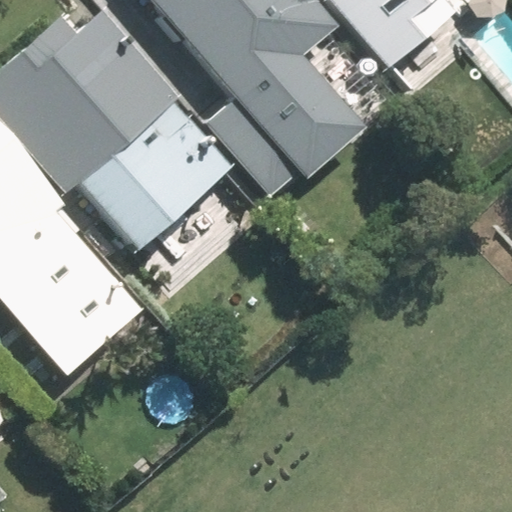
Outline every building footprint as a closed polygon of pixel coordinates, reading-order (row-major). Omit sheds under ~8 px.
[(313,37),(280,0),(121,0),(211,101),(183,125),(259,210),(344,134),(282,64),(313,37)] [(299,0),(356,66),(420,12),(409,0),(299,0)] [(501,0),(445,0),(472,28),(501,0)] [(210,172),(74,17),(52,36),(41,23),(0,58),(0,146),(49,202),(58,194),(113,257),(210,172)] [(61,231),(0,163),(0,341),(38,383),(116,312),(51,240),(61,231)]
